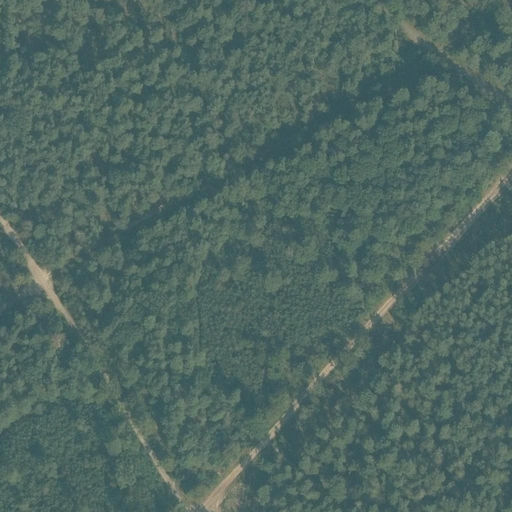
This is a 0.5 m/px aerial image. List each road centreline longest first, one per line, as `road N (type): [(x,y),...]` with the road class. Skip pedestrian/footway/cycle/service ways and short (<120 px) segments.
road 1 (track): [(38,281),(506,17)]
road 2 (track): [(191,511),(511,170)]
road 3 (track): [(38,281),(174,489),(202,511)]
road 4 (track): [(163,511),(179,473),(222,444),(262,432),(275,434),(356,511)]
